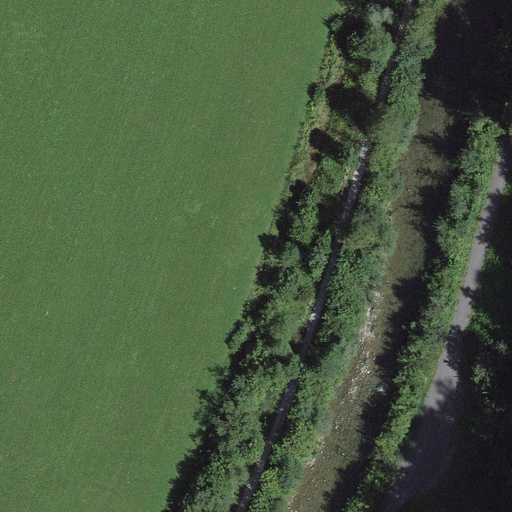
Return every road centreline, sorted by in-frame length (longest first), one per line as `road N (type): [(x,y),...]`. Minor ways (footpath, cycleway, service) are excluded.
road 1 (track): [(238,511),(301,361),(408,0)]
road 2 (unclassified): [(379,511),(461,326),(511,133)]
